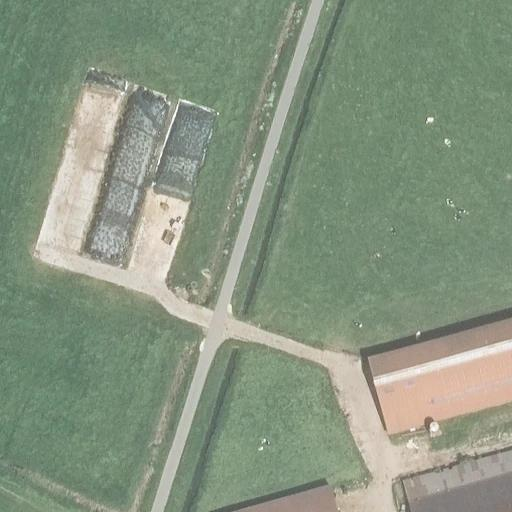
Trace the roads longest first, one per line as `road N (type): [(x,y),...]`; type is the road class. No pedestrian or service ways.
road 1 (unclassified): [(157,511),(320,0)]
road 2 (track): [(216,324),(343,364),(386,511)]
